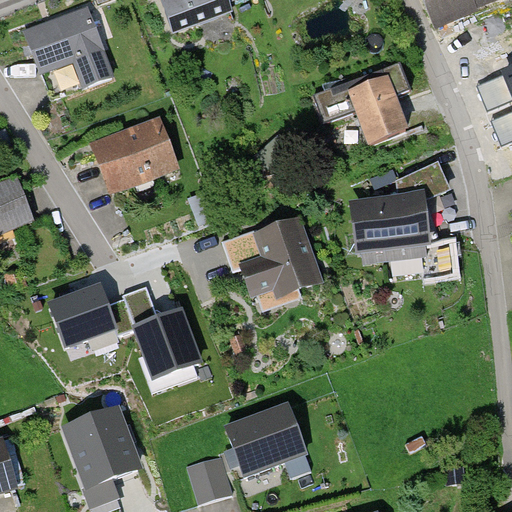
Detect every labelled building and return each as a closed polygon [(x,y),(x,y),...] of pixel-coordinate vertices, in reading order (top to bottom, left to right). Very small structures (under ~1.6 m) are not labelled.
[(224,0),(160,0),(177,39),(231,16),(224,0)] [(509,0),(424,0),(436,30),(510,0),(509,0)] [(87,12),(22,36),(48,106),(113,82),(87,12)] [(385,80),(344,94),(364,148),(404,133),(385,80)] [(158,122),(88,147),(107,201),(178,175),(158,122)] [(16,182),(0,187),(0,239),(32,227),(16,182)] [(349,206),(354,259),(429,252),(424,199),(349,206)] [(321,287),(297,221),(231,244),(255,310),(321,287)] [(170,283),(124,299),(139,343),(186,327),(170,283)] [(56,306),(69,344),(100,334),(87,296),(56,306)] [(288,407),(223,431),(242,485),(286,469),(291,482),(312,474),(288,407)] [(120,410),(61,432),(91,511),(94,511),(120,502),(115,487),(145,476),(120,410)] [(0,441),(0,496),(18,490),(0,441)] [(222,459),(187,470),(198,508),(233,498),(222,459)]
